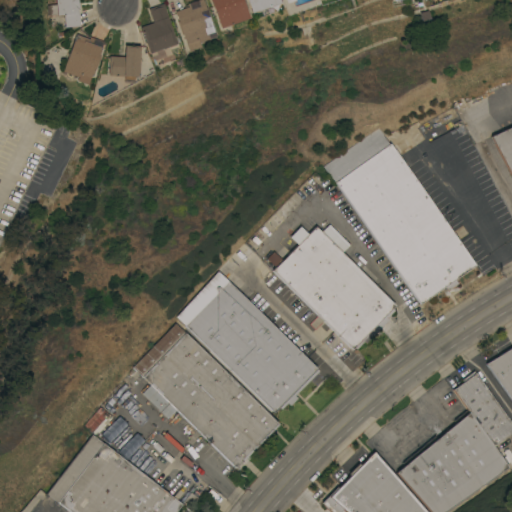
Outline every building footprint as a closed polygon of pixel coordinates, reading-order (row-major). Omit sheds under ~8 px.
[(65,14),(58,15),(58,14),(48,15),(47,5),(57,4),(56,0),(78,0),(79,8),(78,8),(79,12),(80,12),(81,25),(66,27),(65,14)] [(203,0),(217,36),(200,42),(202,46),(190,52),(184,34),(183,34),(178,21),(180,21),(176,11),(189,6),(188,4),(198,0),(203,0)] [(222,28),(212,0),(244,0),(251,18),(222,28)] [(253,13),(248,0),(281,0),(282,2),(253,13)] [(151,53),(143,31),(142,31),(141,27),(154,22),(149,8),(164,3),(166,8),(178,43),(151,53)] [(100,55),(101,56),(97,69),(94,68),(89,84),(78,80),(79,76),(64,71),(77,34),(90,39),(91,37),(95,38),(93,42),(95,43),(94,44),(103,47),(100,55)] [(110,56),(125,56),(126,43),(141,44),(139,76),(135,76),(134,79),(125,79),(125,76),(109,75),(110,56)] [(0,90),(60,120),(0,243),(0,90)] [(511,175),(491,136),(511,126),(511,175)] [(325,166),(380,128),(391,144),(391,143),(400,156),(411,149),(418,159),(408,166),(476,265),(455,279),(458,283),(450,289),(448,285),(420,304),(325,166)] [(273,270),(276,267),(267,258),(274,251),(283,260),(298,245),(290,237),(301,226),(309,234),(316,227),(322,232),(330,224),(350,244),(342,252),(395,305),(392,308),(395,310),(387,318),(389,320),(366,343),(364,341),(357,349),(354,346),(352,349),(273,270)] [(219,271),(319,371),(295,395),(298,398),(290,405),(287,403),(281,409),(279,407),(274,413),(178,317),(219,271)] [(278,424),(235,468),(178,411),(179,410),(178,409),(168,419),(142,393),(150,385),(144,378),(145,378),(134,367),(177,323),(278,424)] [(511,399),(486,364),(511,347),(511,399)] [(454,389),(476,373),(511,423),(511,431),(494,445),(470,412),(454,389)] [(509,467),(446,511),(432,511),(397,472),(470,412),(494,445),(509,467)] [(118,413),(126,421),(110,439),(102,431),(118,413)] [(128,423),(136,430),(119,449),(111,441),(128,423)] [(137,431),(145,439),(129,457),(120,449),(137,431)] [(182,504),(175,511),(71,511),(47,493),(93,435),(182,504)] [(346,511),(343,509),(340,511),(332,511),(322,503),(329,496),(330,497),(350,476),(348,473),(359,463),(361,465),(374,451),(428,511),(346,511)]
